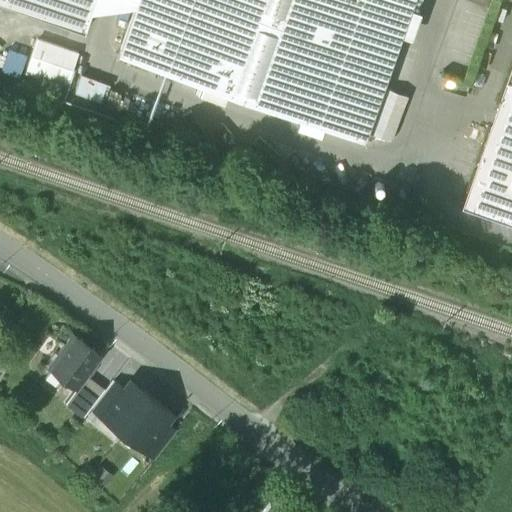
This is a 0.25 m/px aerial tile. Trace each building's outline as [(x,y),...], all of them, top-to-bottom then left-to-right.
[(0,0),(0,1),(83,30),(94,0),(0,0)] [(412,0),(136,0),(118,54),(363,140),(412,0)] [(443,68),(465,76),(487,16),(465,8),(443,68)] [(76,53),(37,40),(26,72),(66,85),(76,53)] [(81,76),(78,94),(104,99),(107,82),(81,76)] [(511,79),(509,78),(464,205),(511,221),(511,79)] [(99,354),(73,333),(49,366),(75,386),(99,354)] [(75,386),(49,366),(34,385),(61,405),(75,386)] [(112,380),(91,408),(103,417),(124,389),(112,380)] [(130,380),(124,389),(103,417),(122,432),(151,396),(130,380)] [(151,396),(122,432),(142,448),(164,421),(171,412),(151,396)] [(164,421),(142,448),(154,457),(176,430),(164,421)] [(281,511),(269,502),(261,511),(281,511)]
